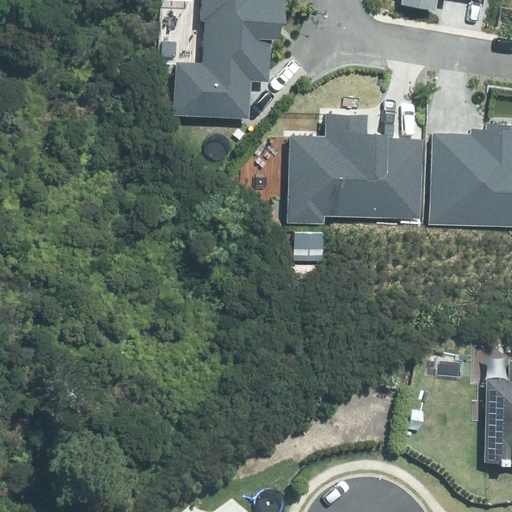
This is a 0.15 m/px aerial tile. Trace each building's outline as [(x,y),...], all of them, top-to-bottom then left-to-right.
[(172,117),(249,120),(251,81),(269,82),(271,41),(281,41),(281,28),(284,28),(285,0),(202,0),(201,21),(205,22),(204,65),(175,63),(172,117)] [(402,0),(401,4),(435,11),(437,0),(402,0)] [(291,136),(287,224),(324,225),(325,216),(419,220),(423,139),(368,136),(369,114),(328,112),(327,137),(291,136)] [(432,134),(429,225),(511,227),(511,125),(487,124),(487,130),(471,130),(471,136),(432,134)] [(323,234),(293,233),(293,257),(323,258),(323,234)] [(486,380),(483,462),(511,462),(511,361),(510,381),(486,380)]
